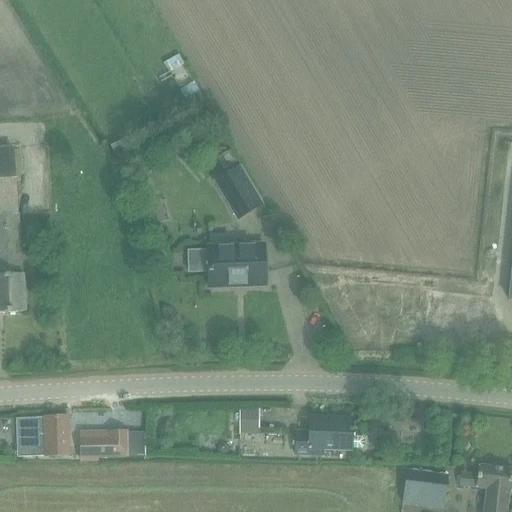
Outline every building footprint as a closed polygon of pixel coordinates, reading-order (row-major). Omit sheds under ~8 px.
[(171,62),(176,74),(191,68),(185,56),(171,62)] [(200,83),(189,89),(198,106),(209,100),(200,83)] [(13,150),(0,150),(0,314),(26,313),(23,275),(22,276),(13,150)] [(262,205),(240,168),(215,182),(238,219),(262,205)] [(264,245),(208,247),(208,252),(189,252),(189,272),(209,272),(209,288),(235,288),(235,285),(245,285),(245,287),(265,286),(264,245)] [(260,433),(260,411),(241,411),(241,433),(260,433)] [(43,418),(44,457),(69,455),(68,417),(43,418)] [(352,435),(353,420),(309,418),(308,433),(295,433),(294,455),(309,456),(309,450),(352,452),(352,449),(361,450),(364,447),(364,439),(362,436),(352,435)] [(81,440),(81,457),(127,457),(127,433),(110,433),(110,439),(81,440)] [(511,494),(511,484),(511,470),(478,467),(477,476),(460,474),(459,486),(476,489),(488,491),(486,507),(484,506),(483,511),(505,511),(506,510),(505,510),(507,494),(511,494)] [(448,479),(408,475),(405,497),(445,501),(448,479)]
